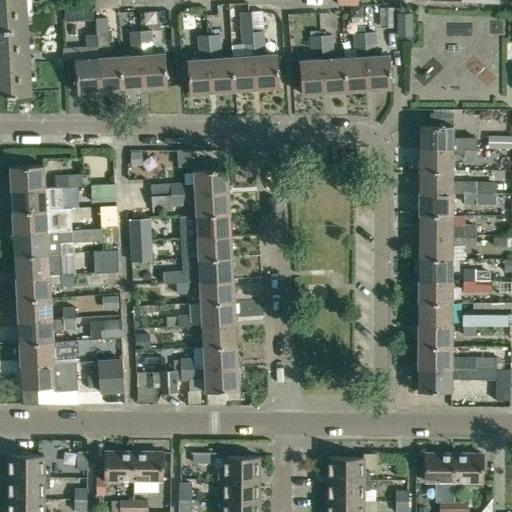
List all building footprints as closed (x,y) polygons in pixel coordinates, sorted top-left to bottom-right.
[(0,0),(0,29),(28,28),(27,14),(32,14),(31,0),(0,0)] [(90,1),(65,2),(66,21),(91,20),(90,1)] [(395,10),(395,7),(379,7),(379,27),(395,27),(395,10)] [(208,37),(209,46),(221,46),(220,37),(218,14),(207,15),(208,34),(208,37)] [(250,14),(241,15),(242,35),(243,44),(253,43),(253,33),(250,14)] [(399,15),(399,38),(412,38),(413,15),(399,15)] [(29,43),(28,28),(0,29),(0,95),(31,94),(30,79),(36,79),(34,43),(29,43)] [(140,33),(141,45),(152,44),(152,33),(151,32),(140,33)] [(253,33),(253,43),(264,42),(263,34),(263,32),(253,33)] [(140,33),(130,34),(131,46),(141,45),(140,33)] [(366,47),(376,46),(375,33),(365,34),(366,47)] [(198,38),(198,47),(209,46),(208,37),(208,34),(197,35),(198,38)] [(365,34),(364,34),(359,35),(354,35),(355,48),(366,47),(365,34)] [(98,48),(97,36),(86,37),(87,49),(98,48)] [(108,36),(97,36),(98,48),(109,47),(108,36)] [(332,37),(321,38),(322,50),(333,49),(332,37)] [(311,50),(322,50),(321,38),(310,39),(311,50)] [(277,52),(265,53),(264,42),(253,43),(256,89),(279,87),(277,56),(277,52)] [(256,89),(253,43),(243,44),(243,55),(232,55),(234,90),(256,89)] [(198,47),(199,58),(187,59),(187,60),(187,63),(188,74),(189,93),(212,92),(209,46),(198,47)] [(209,46),(212,92),(234,90),(232,55),(221,56),(221,46),(209,46)] [(389,54),(377,55),(376,46),(366,47),(369,89),(392,88),(390,56),(389,54)] [(345,57),(347,91),(369,89),(366,47),(355,48),(355,56),(345,57)] [(345,57),(334,58),(333,49),(322,50),(323,59),(323,61),(325,92),(347,91),(345,57)] [(165,53),(142,54),(144,88),(167,87),(165,56),(165,53)] [(122,90),(144,88),(142,54),(120,55),(122,90)] [(120,55),(98,57),(100,91),(122,90),(120,55)] [(78,93),(100,91),(98,57),(75,58),(75,61),(78,93)] [(302,94),(325,92),(323,61),(323,59),(299,60),(299,63),(302,94)] [(454,137),(454,127),(433,128),(420,128),(420,150),(453,150),(465,150),(477,151),(477,140),(477,137),(454,137)] [(511,135),(488,135),(488,148),(511,147),(511,135)] [(194,150),(178,151),(178,165),(194,165),(194,150)] [(420,172),(454,172),(454,161),(453,150),(420,150),(420,151),(420,161),(420,172)] [(11,166),(12,190),(45,187),(44,164),(11,166)] [(193,169),(195,193),(229,191),(227,168),(193,169)] [(464,193),(464,182),(453,181),(454,172),(420,172),(419,194),(453,194),(453,192),(464,193)] [(55,176),(56,187),(72,186),(84,186),(83,174),(55,176)] [(476,194),(476,183),(464,182),(464,193),(464,194),(476,194)] [(172,194),(183,193),(183,183),(171,184),(172,194)] [(115,184),(91,185),(91,195),(91,201),(115,200),(115,184)] [(12,190),(13,211),(46,209),(57,209),(56,187),(45,187),(12,190)] [(195,193),(196,215),(230,213),(229,191),(195,193)] [(183,193),(172,194),(172,195),(152,196),(153,207),(184,206),(183,193)] [(419,216),(453,216),(453,194),(419,194),(419,216)] [(476,194),(464,194),(464,204),(476,204),(495,205),(495,194),(476,194)] [(47,221),(46,209),(13,211),(14,233),(59,230),(58,221),(47,221)] [(196,215),(197,237),(231,234),(230,213),(196,215)] [(419,216),(419,237),(453,237),(453,226),(453,216),(419,216)] [(95,228),(94,217),(71,218),(71,219),(58,220),(58,221),(59,230),(87,229),(95,228)] [(129,218),(130,240),(150,239),(149,217),(129,218)] [(476,238),(476,236),(475,226),(463,226),(463,237),(476,238)] [(15,255),(49,253),(60,253),(60,242),(72,242),(72,241),(88,240),(87,229),(59,230),(14,233),(15,255)] [(197,237),(198,258),(232,256),(231,234),(197,237)] [(453,259),(453,258),(453,247),(463,247),(463,237),(453,237),(419,237),(419,259),(453,259)] [(463,237),(463,247),(463,248),(476,248),(476,247),(476,238),(463,237)] [(151,261),(150,239),(130,240),(131,262),(151,261)] [(118,249),(94,251),(95,272),(119,271),(118,249)] [(11,274),(11,277),(61,274),(61,265),(61,264),(60,253),(49,253),(15,255),(16,272),(12,272),(11,274)] [(198,258),(199,280),(233,278),(232,256),(198,258)] [(453,259),(419,259),(419,280),(453,281),(453,259)] [(463,269),(463,280),(475,280),(475,269),(463,269)] [(163,283),(176,282),(184,282),(184,281),(184,271),(162,272),(163,283)] [(17,299),(51,297),(51,286),(50,284),(62,283),(62,285),(62,286),(74,286),(73,274),(61,274),(11,277),(11,281),(13,282),(17,282),(17,299)] [(199,280),(201,302),(234,299),(233,278),(199,280)] [(419,280),(418,303),(452,303),(453,281),(419,280)] [(475,280),(463,280),(464,291),(475,292),(475,280)] [(184,282),(176,282),(177,293),(188,293),(188,281),(184,281),(184,282)] [(118,295),(102,295),(102,308),(118,307),(118,295)] [(17,299),(19,321),(52,319),(51,297),(17,299)] [(201,302),(202,324),(236,322),(234,299),(201,302)] [(452,325),(452,303),(418,303),(418,325),(452,325)] [(63,307),(64,318),(76,317),(75,308),(75,306),(63,307)] [(475,325),(475,314),(462,313),(462,324),(462,325),(475,325)] [(507,313),(475,314),(475,325),(507,325),(507,313)] [(178,314),(178,325),(190,324),(190,314),(178,314)] [(64,318),(52,319),(19,321),(20,342),(54,341),(53,329),(65,329),(76,329),(76,317),(64,318)] [(91,338),(122,336),(122,321),(90,323),(91,338)] [(203,346),(237,344),(236,322),(202,324),(203,346)] [(452,346),(452,325),(418,325),(418,346),(452,346)] [(475,325),(462,325),(463,335),(475,336),(475,325)] [(79,361),(78,350),(77,339),(54,341),(20,342),(21,365),(55,363),(66,362),(76,361),(79,361)] [(237,344),(203,346),(204,368),(238,366),(237,344)] [(495,368),(495,359),(495,357),(476,357),(452,357),(452,346),(418,346),(418,368),(495,369),(495,368)] [(181,369),(193,368),(192,357),(180,358),(181,369)] [(66,362),(55,363),(21,365),(22,387),(55,386),(55,391),(78,389),(77,373),(76,361),(66,362)] [(101,363),(102,387),(102,393),(125,391),(123,361),(101,363)] [(238,366),(204,368),(205,391),(239,389),(238,366)] [(181,369),(182,381),(194,380),(193,368),(181,369)] [(452,391),(452,379),(476,379),(495,379),(495,369),(418,368),(417,391),(452,391)] [(181,369),(162,370),(163,392),(177,391),(177,381),(182,381),(181,369)] [(88,451),(78,451),(78,468),(87,469),(88,451)] [(134,479),(134,451),(106,451),(106,479),(134,479)] [(134,451),(134,479),(163,479),(163,451),(134,451)] [(194,452),(194,463),(208,463),(208,452),(194,452)] [(379,453),(379,464),(395,464),(395,475),(408,475),(408,453),(379,453)] [(454,481),(454,453),(426,453),(426,480),(454,481)] [(483,453),(454,453),(454,481),(483,482),(483,453)] [(10,454),(10,477),(51,477),(51,468),(44,468),(44,455),(10,454)] [(218,479),(259,478),(259,456),(224,455),(225,470),(218,470),(218,479)] [(329,479),(370,479),(369,470),(363,470),(363,457),(329,457),(329,479)] [(10,498),(44,499),(44,487),(51,487),(51,477),(10,477),(10,498)] [(224,489),(224,500),(259,500),(259,478),(218,479),(218,489),(224,489)] [(329,479),(329,501),(363,501),(363,489),(370,489),(370,479),(329,479)] [(192,483),(180,483),(180,500),(192,500),(192,483)] [(75,488),(75,499),(87,500),(88,489),(75,488)] [(396,501),(408,501),(408,490),(396,490),(396,501)] [(10,498),(9,511),(50,511),(51,511),(44,511),(44,499),(10,498)] [(75,499),(75,510),(87,510),(87,500),(75,499)] [(134,511),(134,500),(120,500),(119,511),(134,511)] [(148,511),(148,500),(134,500),(134,511),(148,511)] [(192,500),(180,500),(180,511),(192,511),(192,500)] [(258,511),(259,500),(224,500),(224,511),(218,511),(258,511)] [(328,511),(362,511),(363,501),(329,501),(328,511)] [(396,501),(395,511),(407,511),(408,501),(396,501)] [(453,511),(454,501),(439,501),(439,511),(453,511)] [(453,511),(467,511),(468,501),(454,501),(453,511)]
